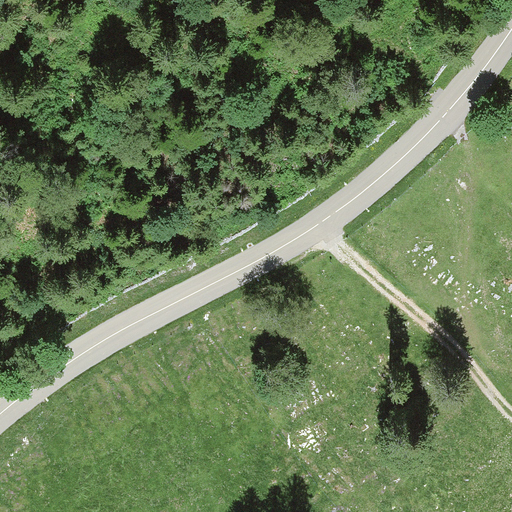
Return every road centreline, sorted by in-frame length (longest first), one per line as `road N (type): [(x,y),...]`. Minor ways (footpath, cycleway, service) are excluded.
road 1 (tertiary): [(0,415),(125,329),(261,262),(364,194),(452,111),(511,33)]
road 2 (track): [(511,413),(471,355),(463,287),(467,160),(452,111)]
road 3 (track): [(471,355),(346,254),(329,220)]
